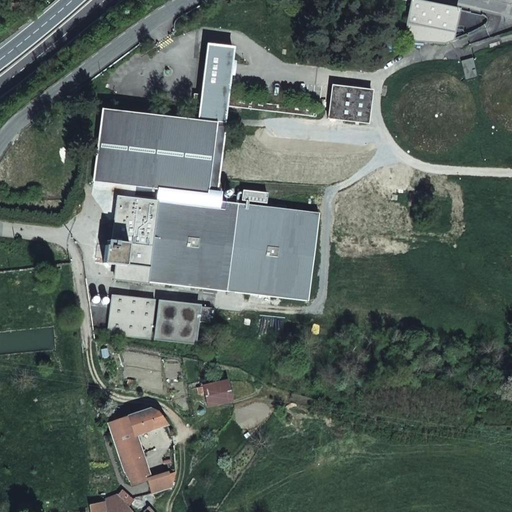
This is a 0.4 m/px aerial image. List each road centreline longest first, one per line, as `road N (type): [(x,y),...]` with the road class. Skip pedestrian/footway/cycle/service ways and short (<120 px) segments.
road 1 (unclassified): [(193,0),(68,80),(0,142)]
road 2 (trunk): [(0,87),(106,0)]
